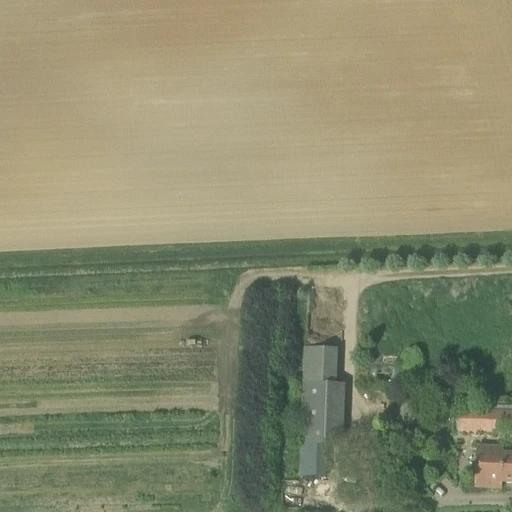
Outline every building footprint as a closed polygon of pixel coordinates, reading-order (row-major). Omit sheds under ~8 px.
[(356,366),(356,376),(377,375),(377,365),(356,366)] [(511,407),(465,405),(465,411),(464,411),(463,433),(511,435),(511,407)] [(300,447),(343,448),(344,428),(301,426),(300,447)] [(511,483),(511,453),(502,453),(503,449),(479,448),(477,488),(501,489),(501,483),(511,483)] [(283,478),(283,503),(304,503),(304,479),(283,478)]
